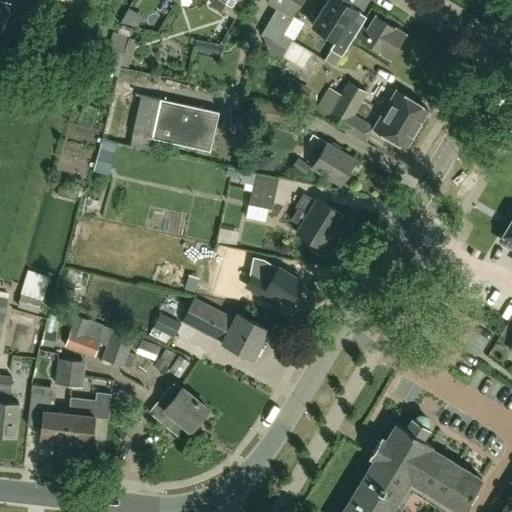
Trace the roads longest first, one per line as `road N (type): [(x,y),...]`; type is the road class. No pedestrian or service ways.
road 1 (tertiary): [(208,500),(268,449),(511,59)]
road 2 (residential): [(511,281),(440,249),(277,511)]
road 3 (tertiary): [(208,500),(160,508),(0,491)]
